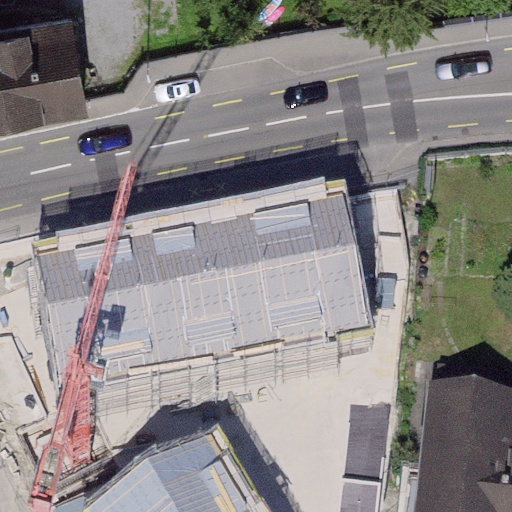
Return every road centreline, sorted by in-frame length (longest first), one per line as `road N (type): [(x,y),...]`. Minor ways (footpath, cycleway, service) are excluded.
road 1 (primary): [(0,181),(342,107)]
road 2 (primary): [(511,65),(342,107)]
road 3 (primary): [(342,107),(511,104)]
